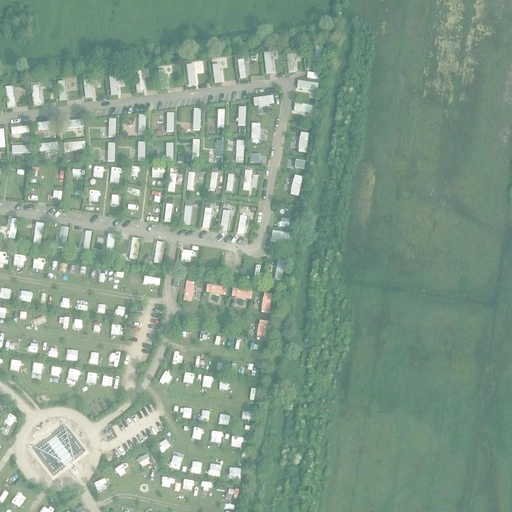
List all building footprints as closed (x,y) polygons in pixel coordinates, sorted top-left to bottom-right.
[(319,69),(322,47),(315,47),(312,68),(319,69)] [(265,74),(272,74),(270,53),(263,53),(265,74)] [(295,72),(293,54),(286,55),(288,73),(295,73),(295,72)] [(237,60),(239,79),(245,79),(243,59),(237,60)] [(195,86),(193,64),(185,65),(188,86),(195,86)] [(212,65),(214,83),(221,83),(219,65),(212,65)] [(157,72),(160,90),(167,89),(165,71),(157,72)] [(141,75),(134,76),(136,93),(143,92),(141,75)] [(117,95),(115,76),(108,77),(110,96),(117,95)] [(92,98),(90,79),(83,80),(84,98),(92,98)] [(57,82),(59,101),(66,100),(64,81),(57,82)] [(297,81),(296,88),(317,91),(318,84),(297,81)] [(11,89),(5,90),(7,109),(13,108),(11,89)] [(258,109),(276,110),(277,103),(258,102),(258,109)] [(315,107),(295,103),(294,110),(314,114),(315,107)] [(193,109),(192,130),(199,131),(200,109),(193,109)] [(62,123),(62,129),(83,127),(83,120),(62,123)] [(55,128),(54,121),(36,124),(37,130),(55,128)] [(290,125),(289,132),(306,134),(307,128),(290,125)] [(10,128),(11,135),(28,133),(28,126),(10,128)] [(304,144),(288,141),(287,147),(303,150),(304,144)] [(39,145),(39,152),(57,150),(57,143),(39,145)] [(302,167),(303,160),(285,157),(284,164),(302,167)] [(251,171),(245,171),(242,190),(249,191),(251,171)] [(281,172),(280,179),(298,182),(299,176),(281,172)] [(188,173),(186,190),(192,191),(194,173),(188,173)] [(217,174),(211,173),(209,189),(215,189),(217,174)] [(167,192),(174,192),(176,175),(169,174),(167,192)] [(225,191),(231,192),(233,175),(227,174),(225,191)] [(297,192),(279,189),(277,197),(295,199),(297,192)] [(169,223),(172,205),(166,204),(163,222),(169,223)] [(184,207),(182,225),(189,226),(191,207),(184,207)] [(201,228),(208,229),(211,210),(204,208),(201,228)] [(222,211),(219,231),(226,232),(229,212),(222,211)] [(239,216),(236,234),(243,235),(246,217),(239,216)] [(14,239),(18,220),(11,219),(8,238),(14,239)] [(60,228),(57,248),(64,249),(68,229),(60,228)] [(85,231),(82,250),(89,251),(92,232),(85,231)] [(270,238),(291,241),(293,235),(272,231),(270,238)] [(105,255),(111,256),(115,236),(108,235),(105,255)] [(128,259),(135,260),(139,241),(132,239),(128,259)] [(153,263),(160,264),(164,244),(156,243),(153,263)] [(207,272),(211,251),(204,250),(201,271),(207,272)] [(228,257),(222,255),(219,273),(225,274),(228,257)] [(235,256),(233,274),(238,275),(241,257),(235,256)] [(284,261),(277,259),(274,280),(281,281),(284,261)] [(262,262),(256,261),(253,281),(259,282),(262,262)] [(185,282),(182,301),(191,302),(194,283),(185,282)] [(206,285),(205,294),(225,296),(226,288),(206,285)] [(231,297),(250,300),(251,292),(232,289),(231,297)] [(263,294),(260,313),(268,315),(271,295),(263,294)] [(256,340),(264,342),(267,322),(259,321),(256,340)] [(66,427),(53,437),(54,438),(47,443),(46,442),(34,451),(53,476),(65,467),(64,466),(71,460),(72,461),(85,452),(66,427)]
